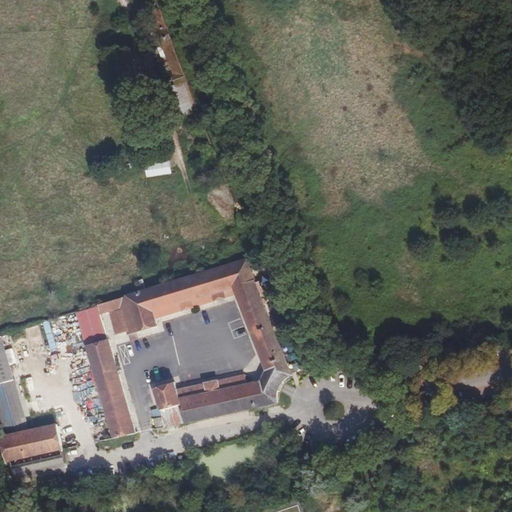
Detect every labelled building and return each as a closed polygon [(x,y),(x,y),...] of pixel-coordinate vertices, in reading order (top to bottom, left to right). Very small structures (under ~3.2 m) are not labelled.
[(191,89),(161,10),(151,13),(158,32),(154,34),(160,49),(164,48),(176,79),(172,81),(175,89),(179,88),(181,93),(191,89)] [(170,159),(146,163),(148,177),(172,173),(170,159)] [(96,413),(105,441),(142,433),(107,316),(121,312),(127,334),(135,332),(136,336),(162,327),(158,318),(226,297),(243,292),(245,297),(262,343),(272,371),(269,378),(266,383),(253,386),(251,375),(183,391),(181,384),(162,388),(167,411),(188,407),(191,421),(285,400),(286,389),(286,388),(299,374),(254,260),(82,313),(112,409),(96,413)] [(0,440),(6,463),(64,448),(57,421),(28,429),(3,336),(0,336),(0,440)] [(167,411),(171,426),(191,421),(188,407),(167,411)] [(163,417),(154,418),(155,427),(164,426),(163,417)]
